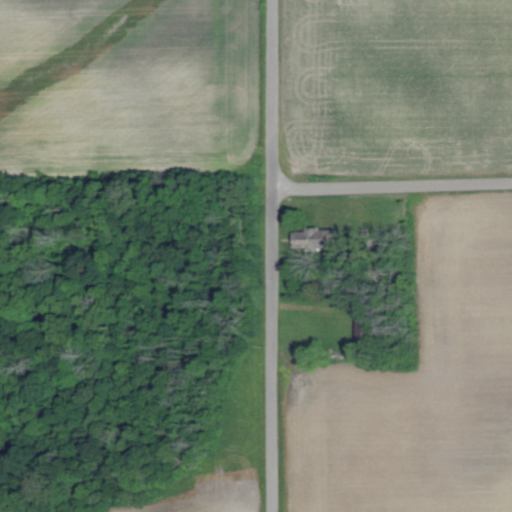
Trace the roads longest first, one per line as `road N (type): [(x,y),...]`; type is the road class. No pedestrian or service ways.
road 1 (residential): [(271,511),(271,0)]
road 2 (residential): [(271,188),(511,180)]
